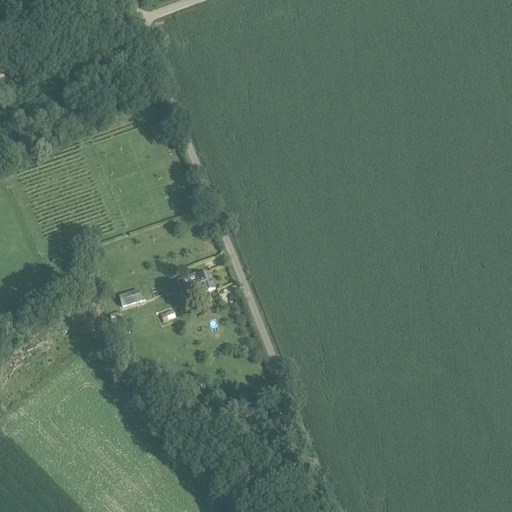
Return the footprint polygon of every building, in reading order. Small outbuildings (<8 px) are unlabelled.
[(215,291),(209,274),(197,279),(198,281),(187,285),(192,297),(198,295),(199,297),(203,295),(215,291)] [(119,298),(122,310),(142,304),(138,292),(119,298)] [(112,325),(123,322),(120,313),(109,316),(112,325)] [(169,323),(175,321),(172,313),(166,316),(169,323)] [(123,323),(111,327),(114,335),(126,331),(123,323)] [(251,334),(256,343),(262,340),(256,331),(251,334)]
